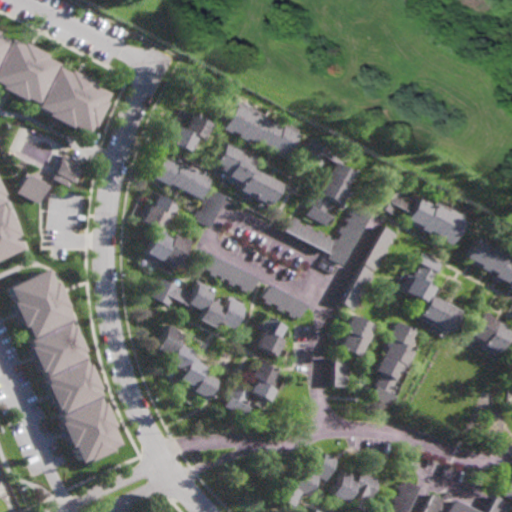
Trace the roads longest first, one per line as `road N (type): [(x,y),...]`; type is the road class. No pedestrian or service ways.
road 1 (residential): [(156,66),(133,109),(109,191),(108,311),(140,411),(165,461),(207,511)]
road 2 (residential): [(65,508),(0,351)]
road 3 (residential): [(32,0),(156,66)]
road 4 (residential): [(165,461),(55,511)]
